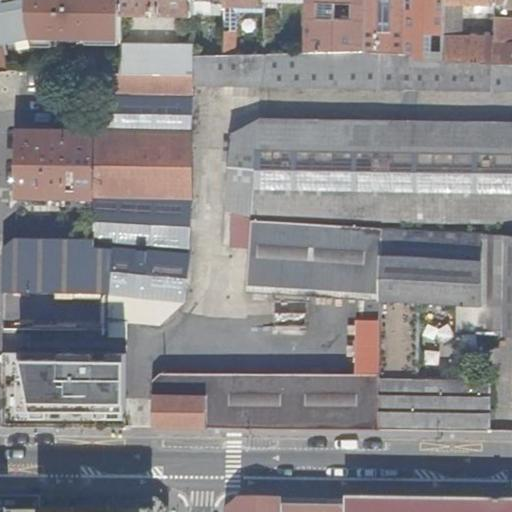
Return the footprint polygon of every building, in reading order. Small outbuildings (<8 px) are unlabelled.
[(33,37),(28,0),(0,0),(0,39),(0,42),(33,37)] [(28,0),(33,37),(33,42),(122,44),(122,13),(122,0),(28,0)] [(122,0),(122,13),(195,14),(194,0),(122,0)] [(264,0),(224,0),(224,4),(234,4),(253,5),(253,28),(264,28),(265,1),(264,0)] [(364,0),(364,52),(404,54),(405,0),(364,0)] [(445,0),(405,0),(404,54),(414,55),(415,60),(444,62),(445,0)] [(494,33),(494,0),(445,0),(444,62),(459,63),(460,33),(494,33)] [(511,0),(494,0),(494,33),(494,66),(511,67),(511,44),(509,44),(509,19),(500,19),(500,4),(510,4),(510,8),(511,8),(511,0)] [(224,56),(233,55),(234,4),(224,4),(224,56)] [(264,28),(264,54),(273,54),(273,28),(264,28)] [(122,44),(121,73),(136,73),(194,74),(194,57),(194,45),(122,44)] [(194,74),(193,87),(406,92),(511,93),(511,67),(494,66),(459,63),(444,62),(415,60),(414,55),(404,54),(364,52),(343,51),(273,54),(264,54),(233,55),(224,56),(194,57),(194,74)] [(94,93),(193,94),(193,87),(194,74),(136,73),(121,73),(94,73),(94,93)] [(93,132),(192,134),(193,94),(94,93),(93,132)] [(511,123),(261,120),(232,135),(227,209),(236,212),(253,218),(253,219),(383,228),(459,233),(483,234),(511,236),(511,123)] [(94,197),(93,132),(18,131),(17,196),(94,197)] [(153,198),(191,199),(192,164),(192,134),(93,132),(94,197),(153,198)] [(115,248),(153,251),(153,198),(94,197),(95,216),(97,238),(97,247),(115,249),(115,248)] [(188,254),(191,215),(191,199),(153,198),(153,251),(188,254)] [(253,219),(235,218),(233,240),(251,242),(253,219)] [(383,228),(253,219),(251,242),(246,289),(361,297),(381,297),(383,228)] [(481,263),(483,234),(459,233),(383,228),(381,297),(381,301),(418,303),(458,305),(479,306),(479,264),(481,263)] [(511,236),(483,234),(481,263),(479,264),(479,306),(479,330),(478,332),(511,332),(511,236)] [(110,292),(115,249),(97,247),(97,239),(16,238),(6,247),(5,292),(110,292)] [(185,301),(188,254),(153,251),(115,248),(115,249),(110,292),(110,295),(185,301)] [(159,325),(185,301),(110,295),(108,319),(127,321),(127,325),(159,325)] [(381,301),(381,297),(361,297),(361,324),(381,324),(381,301)] [(379,432),(491,433),(490,379),(416,379),(418,303),(381,301),(381,324),(380,376),(379,432)] [(458,329),(479,330),(479,306),(458,305),(458,309),(456,309),(456,313),(458,313),(458,329)] [(106,326),(102,340),(119,345),(123,331),(106,326)] [(10,351),(109,351),(109,331),(65,331),(65,348),(50,348),(50,344),(41,344),(41,334),(10,334),(10,351)] [(0,353),(0,426),(126,424),(125,352),(0,353)] [(379,432),(380,376),(160,374),(154,383),(153,430),(379,432)] [(78,511),(78,498),(41,499),(40,511),(78,511)] [(159,499),(78,498),(78,511),(169,511),(170,511),(159,499)] [(40,511),(41,499),(0,499),(0,511),(40,511)] [(345,511),(346,501),(241,500),(230,510),(229,511),(345,511)] [(511,511),(511,503),(412,502),(346,501),(345,511),(511,511)]
